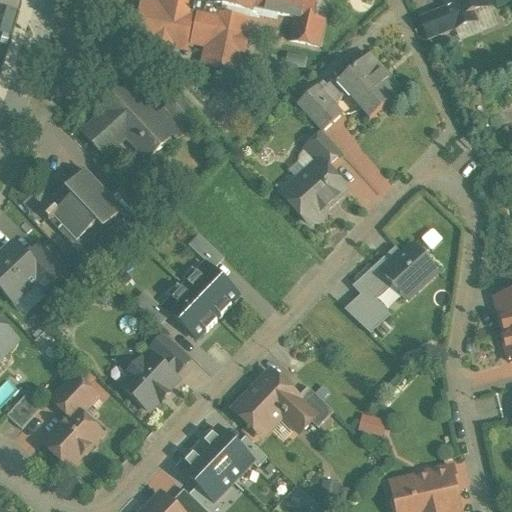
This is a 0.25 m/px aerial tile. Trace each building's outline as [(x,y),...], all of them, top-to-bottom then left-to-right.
[(161,0),(160,8),(142,4),(135,41),(154,45),(153,46),(171,50),(175,31),(190,34),(191,25),(196,27),(192,45),(207,48),(204,66),(240,73),(244,55),(245,55),(249,37),(230,33),(233,18),(226,17),(227,9),(252,14),(253,10),(264,13),(267,0),(161,0)] [(317,0),(267,0),(264,13),(295,19),(290,42),(319,48),(325,24),(313,22),(317,0)] [(486,0),(443,0),(447,9),(445,9),(454,32),(477,23),(474,14),(490,8),(486,0)] [(445,9),(419,20),(428,42),(454,32),(445,9)] [(341,27),(329,24),(324,46),(336,49),(341,27)] [(401,94),(369,59),(342,83),(338,79),(322,94),(334,108),(350,94),(373,119),(401,94)] [(125,89),(102,111),(105,115),(83,136),(105,158),(126,138),(148,161),(172,139),(173,138),(155,119),(125,89)] [(322,94),(318,90),(298,107),(307,117),(323,135),(343,117),(322,94)] [(194,115),(178,98),(165,109),(182,126),(194,115)] [(165,109),(155,119),(173,138),(172,139),(176,143),(187,133),(182,126),(165,109)] [(323,135),(306,151),(318,164),(319,164),(326,170),(342,156),(323,135)] [(318,164),(283,197),(310,227),(312,225),(317,225),(324,219),(325,213),(346,193),(326,170),(319,164),(318,164)] [(106,193),(86,172),(66,192),(73,199),(57,214),(55,212),(47,220),(49,223),(53,219),(66,232),(75,224),(85,235),(97,224),(103,231),(123,212),(112,201),(105,194),(106,193)] [(148,221),(121,192),(112,201),(123,212),(139,231),(148,221)] [(507,211),(498,213),(501,225),(509,223),(507,211)] [(27,260),(13,246),(0,258),(0,289),(14,305),(35,286),(43,278),(27,260)] [(414,248),(383,277),(391,287),(407,303),(438,274),(414,248)] [(63,275),(39,249),(27,260),(43,278),(35,286),(43,294),(63,275)] [(395,249),(352,289),(369,307),(391,287),(383,277),(382,276),(402,258),(403,257),(395,249)] [(238,298),(205,267),(185,288),(217,320),(219,317),(221,319),(231,308),(229,307),(238,298)] [(185,288),(164,310),(196,341),(205,332),(206,334),(216,323),(215,322),(217,320),(185,288)] [(511,296),(496,301),(505,336),(511,334),(511,296)] [(0,361),(17,343),(0,326),(0,361)] [(189,363),(163,339),(151,352),(163,363),(175,375),(177,376),(189,363)] [(160,367),(149,356),(144,362),(143,362),(125,381),(126,381),(121,387),(149,414),(159,403),(161,405),(169,395),(168,394),(178,383),(172,378),(175,375),(163,363),(160,367)] [(271,377),(262,386),(260,387),(235,413),(262,439),(283,417),(300,434),(310,423),(316,418),(298,400),(273,377),(271,377)] [(72,378),(50,401),(69,419),(76,412),(83,419),(98,402),(72,378)] [(334,414),(308,390),(298,400),(316,418),(310,423),(318,431),(334,414)] [(26,397),(7,418),(22,431),(41,411),(26,397)] [(69,419),(44,446),(70,471),(84,457),(87,457),(91,453),(91,449),(102,437),(83,419),(76,412),(69,419)] [(379,438),(383,421),(359,416),(355,433),(379,438)] [(452,469),(426,475),(426,478),(431,499),(455,494),(458,493),(452,469)] [(426,478),(398,484),(401,498),(393,500),(390,505),(391,511),(459,511),(455,494),(431,499),(426,478)] [(338,491),(323,488),(320,503),(335,506),(338,491)] [(349,493),(340,491),(339,501),(347,502),(349,493)] [(204,511),(184,492),(170,506),(176,511),(204,511)] [(161,497),(146,511),(176,511),(170,506),(161,497)]
